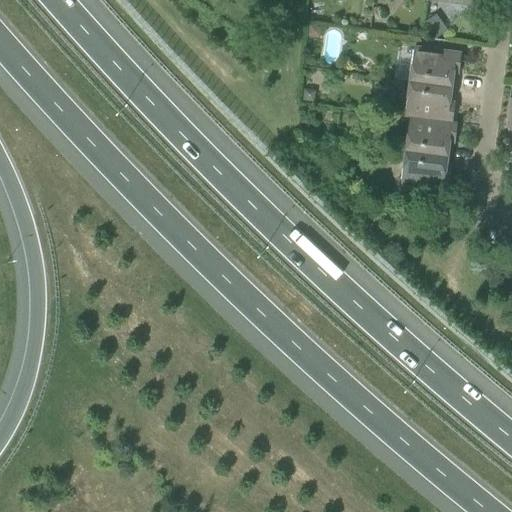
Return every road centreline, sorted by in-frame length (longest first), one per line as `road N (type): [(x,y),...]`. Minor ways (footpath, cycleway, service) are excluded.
road 1 (motorway): [(0,43),(262,314),(488,511)]
road 2 (motorway): [(511,435),(316,271),(61,0)]
road 3 (motorway): [(0,159),(31,250),(37,310),(30,365),(0,437)]
road 4 (residential): [(511,207),(491,206),(485,170),(510,0)]
road 5 (track): [(491,206),(452,271),(448,299),(511,349)]
